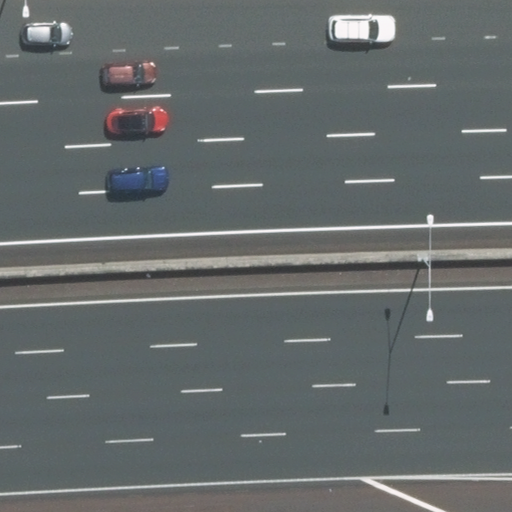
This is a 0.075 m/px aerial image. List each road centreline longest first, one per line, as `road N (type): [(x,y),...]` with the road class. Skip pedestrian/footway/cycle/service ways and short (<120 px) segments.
road 1 (motorway): [(0,197),(235,182),(511,139)]
road 2 (motorway): [(0,61),(511,93)]
road 3 (motorway): [(511,337),(0,353)]
